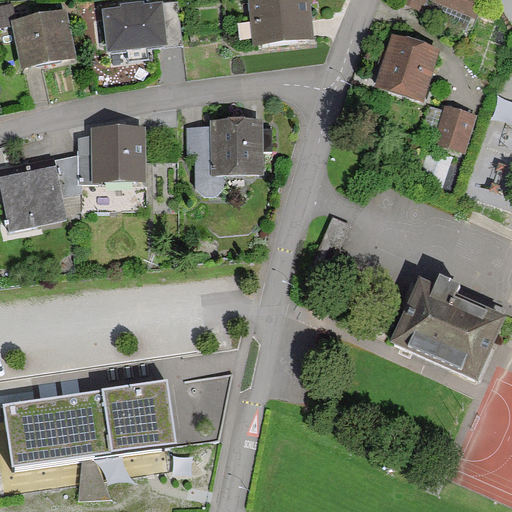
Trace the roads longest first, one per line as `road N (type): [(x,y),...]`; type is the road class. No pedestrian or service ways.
road 1 (residential): [(334,88),(269,319),(230,511)]
road 2 (residential): [(334,88),(248,86),(98,106),(0,133)]
